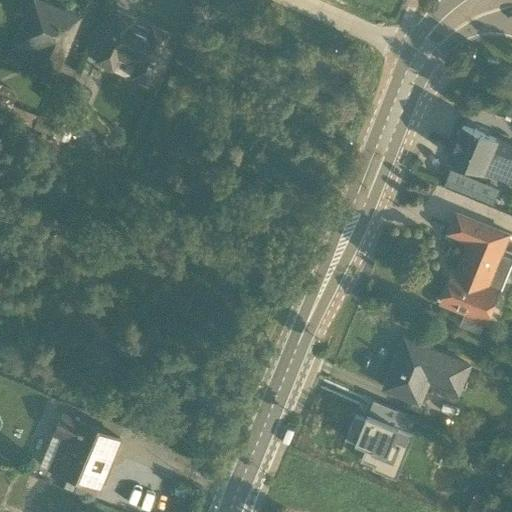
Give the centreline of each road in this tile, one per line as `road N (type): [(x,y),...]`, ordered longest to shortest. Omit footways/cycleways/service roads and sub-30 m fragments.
road 1 (secondary): [(407,52),(298,340)]
road 2 (secondary): [(298,340),(356,238),(425,71)]
road 3 (secondary): [(298,340),(228,511)]
road 4 (unclassified): [(291,0),(407,52)]
